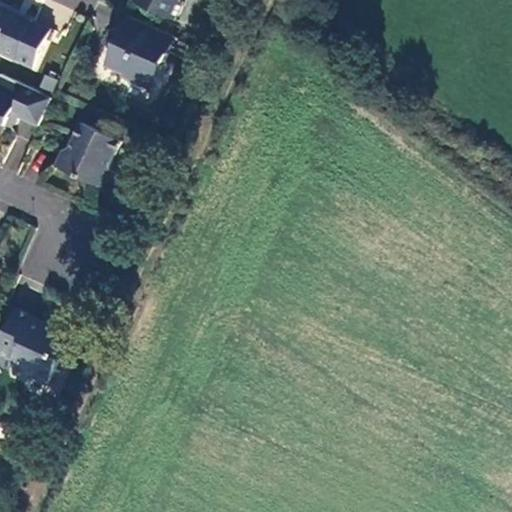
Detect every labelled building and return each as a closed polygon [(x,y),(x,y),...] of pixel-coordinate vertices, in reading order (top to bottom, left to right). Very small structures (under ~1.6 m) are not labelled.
[(135,0),(134,2),(177,22),(186,3),(181,2),(182,0),(135,0)] [(54,29),(0,3),(0,49),(37,67),(54,29)] [(168,62),(178,38),(131,16),(109,63),(126,72),(125,75),(149,87),(160,64),(168,62)] [(154,89),(168,62),(160,64),(149,87),(154,89)] [(41,126),(55,98),(3,75),(0,81),(0,125),(2,122),(10,126),(12,127),(19,125),(23,118),(41,126)] [(0,128),(7,132),(10,126),(2,122),(0,125),(0,128)] [(124,142),(85,124),(74,147),(67,151),(59,166),(103,187),(110,186),(115,173),(113,168),(124,142)] [(75,365),(86,343),(51,327),(37,321),(39,316),(20,307),(0,349),(0,350),(17,358),(15,361),(32,368),(34,374),(51,382),(62,359),(75,365)] [(53,322),(39,316),(37,321),(51,327),(53,322)]
